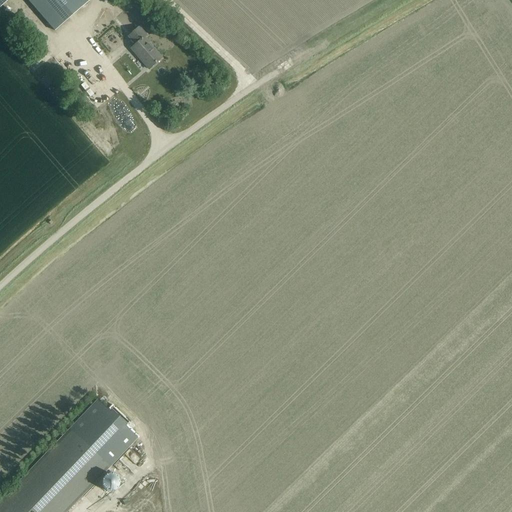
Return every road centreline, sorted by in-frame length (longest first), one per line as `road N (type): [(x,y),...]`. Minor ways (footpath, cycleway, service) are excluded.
road 1 (unclassified): [(0,291),(180,140),(281,71)]
road 2 (track): [(255,89),(165,0)]
